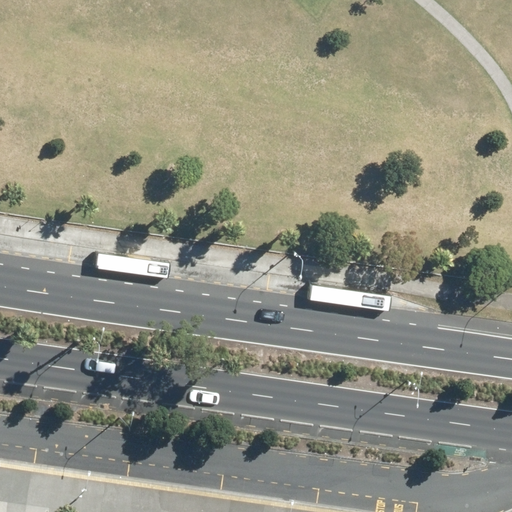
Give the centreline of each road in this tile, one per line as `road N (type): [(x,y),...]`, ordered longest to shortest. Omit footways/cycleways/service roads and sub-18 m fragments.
road 1 (secondary): [(511,432),(0,356)]
road 2 (secondary): [(0,277),(511,349)]
